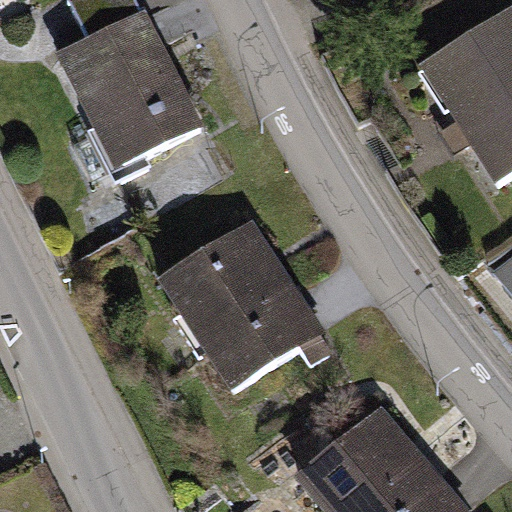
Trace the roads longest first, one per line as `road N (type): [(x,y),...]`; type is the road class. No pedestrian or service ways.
road 1 (residential): [(511,429),(387,275),(274,86),(235,0)]
road 2 (unclassified): [(118,511),(0,263)]
